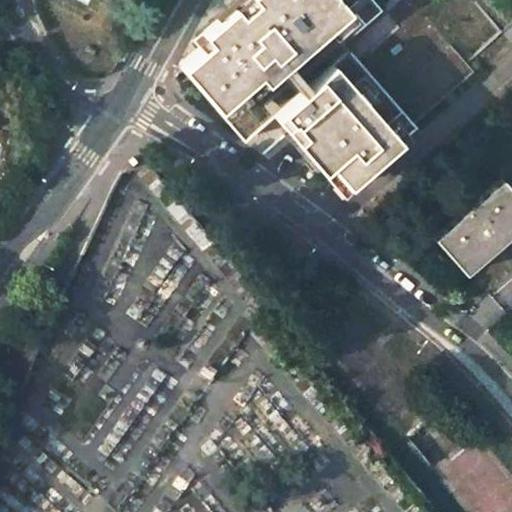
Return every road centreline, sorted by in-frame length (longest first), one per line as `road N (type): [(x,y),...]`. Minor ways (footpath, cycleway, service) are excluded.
road 1 (unclassified): [(511,400),(412,304),(278,198),(121,97)]
road 2 (unclassified): [(0,411),(95,200),(98,175),(85,153)]
road 3 (residential): [(3,0),(53,84),(104,123)]
road 4 (unclassified): [(0,275),(85,153)]
